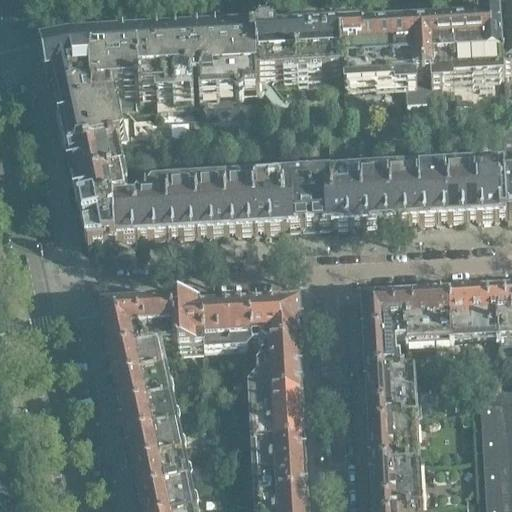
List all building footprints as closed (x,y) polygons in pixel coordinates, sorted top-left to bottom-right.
[(511,83),(511,24),(500,25),(499,25),(502,84),(511,83)] [(444,111),(443,91),(502,87),(502,84),(499,25),(476,27),(476,32),(341,40),(339,40),(342,83),(344,111),(407,108),(408,113),(444,111)] [(342,83),(339,40),(255,44),(254,44),(257,89),(342,83)] [(235,103),(258,102),(257,89),(254,44),(69,54),(42,60),(48,87),(51,86),(67,161),(114,151),(120,149),(110,101),(135,100),(135,108),(154,107),(154,111),(236,106),(235,103)] [(504,118),(503,104),(494,105),(494,118),(504,118)] [(118,170),(114,151),(67,161),(73,189),(122,179),(127,177),(125,169),(118,170)] [(507,224),(505,182),(505,174),(475,175),(478,226),(507,225),(507,224)] [(478,226),(475,175),(446,177),(449,228),(478,226)] [(449,228),(446,177),(417,178),(420,230),(449,228)] [(420,230),(417,178),(389,180),(391,231),(420,230)] [(128,207),(122,179),(73,189),(80,217),(128,207)] [(391,231),(389,180),(360,181),(362,233),(391,231)] [(362,233),(360,181),(332,182),(331,182),(333,235),(362,233)] [(333,235),(331,182),(300,183),(301,188),(283,189),(285,237),(303,236),(303,234),(317,234),(317,236),(333,235)] [(285,237),(283,189),(283,185),(254,187),(254,186),(256,239),(285,237)] [(256,239),(254,186),(224,188),(227,241),(256,239)] [(227,241),(224,188),(195,190),(198,242),(227,241)] [(198,242),(195,190),(166,191),(169,244),(198,242)] [(169,244),(166,191),(165,192),(165,196),(149,197),(149,200),(139,201),(135,206),(138,246),(169,244)] [(138,246),(135,206),(128,207),(80,217),(88,257),(109,256),(109,252),(114,252),(114,247),(138,246)] [(499,346),(496,299),(484,300),(484,301),(450,303),(453,348),(499,346)] [(511,299),(507,300),(507,299),(496,299),(499,346),(511,345),(511,299)] [(453,348),(450,303),(414,305),(414,304),(403,304),(403,321),(406,321),(407,351),(453,348)] [(407,351),(406,321),(403,321),(403,304),(398,305),(365,307),(364,308),(363,308),(363,309),(363,310),(367,382),(403,380),(402,365),(395,366),(395,351),(407,351)] [(299,341),(298,317),(299,317),(298,310),(290,310),(290,312),(267,313),(266,311),(260,312),(252,313),(252,312),(250,312),(253,351),(259,351),(261,349),(267,355),(301,353),(300,341),(299,341)] [(205,359),(203,317),(202,317),(202,311),(172,313),(174,351),(174,353),(179,360),(205,359)] [(253,351),(250,312),(246,313),(246,314),(203,317),(205,359),(248,357),(253,351)] [(174,351),(172,313),(138,315),(140,356),(152,354),(160,359),(164,352),(174,351)] [(140,356),(138,315),(99,317),(107,354),(106,354),(108,363),(140,356)] [(300,403),(297,362),(301,362),(301,353),(267,355),(263,359),(263,364),(260,367),(260,370),(256,374),(256,387),(253,387),(251,391),(252,405),(300,403)] [(167,380),(165,371),(162,371),(159,359),(160,359),(152,354),(140,356),(108,363),(109,363),(113,382),(112,383),(114,392),(115,392),(167,380)] [(173,409),(170,396),(174,391),(172,384),(167,380),(115,392),(119,411),(120,420),(121,420),(173,409)] [(417,470),(415,426),(412,380),(403,380),(367,382),(372,473),(417,470)] [(439,385),(437,385),(438,391),(445,391),(453,390),(453,380),(445,381),(445,385),(439,385)] [(511,511),(511,392),(492,394),(492,403),(460,405),(462,433),(472,432),(477,504),(466,505),(466,511),(511,511)] [(456,405),(456,396),(446,396),(446,405),(456,405)] [(302,453),(300,403),(252,405),(255,455),(302,453)] [(179,437),(176,425),(180,421),(178,413),(174,411),(173,409),(121,420),(125,439),(124,439),(126,448),(127,448),(179,437)] [(185,466),(182,453),(186,449),(184,442),(180,440),(179,437),(127,448),(131,467),(132,476),(133,476),(185,466)] [(305,502),(302,453),(255,455),(257,505),(305,502)] [(191,494),(188,482),(192,478),(190,470),(186,468),(185,466),(133,476),(137,495),(136,495),(138,504),(139,504),(191,494)] [(419,511),(417,470),(372,473),(374,511),(419,511)] [(194,511),(194,509),(197,505),(196,497),(191,496),(191,494),(139,504),(140,511),(194,511)] [(305,511),(305,502),(257,505),(257,511),(305,511)]
